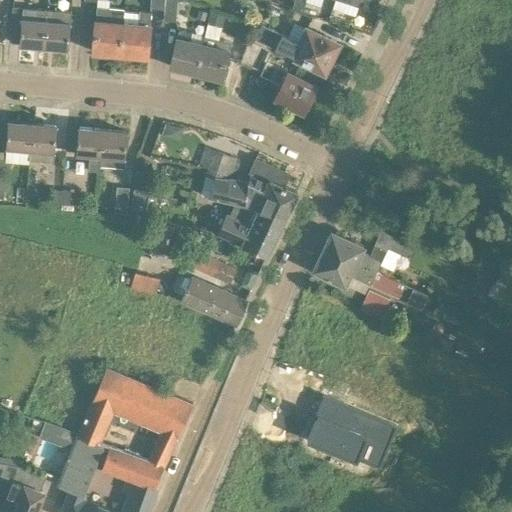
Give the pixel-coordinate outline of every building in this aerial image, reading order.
[(165,10),(165,0),(150,0),(150,9),(165,10)] [(165,0),(165,10),(164,21),(175,22),(177,0),(165,0)] [(306,0),(295,0),(292,9),(303,12),(306,0)] [(364,0),(335,0),(362,8),(364,0)] [(120,55),(123,22),(124,10),(96,8),(93,53),(120,55)] [(44,48),(47,11),(23,9),(20,46),(44,48)] [(199,10),(196,19),(205,21),(207,12),(199,10)] [(71,13),(47,11),(44,48),(68,50),(71,13)] [(221,31),(226,15),(212,11),(208,28),(221,31)] [(123,22),(120,55),(148,57),(151,13),(139,12),(138,23),(123,22)] [(372,34),(377,19),(367,15),(362,30),(372,34)] [(302,44),(264,26),(257,41),(325,72),(338,44),(308,31),(302,44)] [(196,74),(206,37),(179,31),(170,67),(196,74)] [(231,43),(206,37),(196,74),(223,80),(231,43)] [(252,67),(260,46),(247,42),(240,63),(252,67)] [(270,49),(260,46),(252,67),(263,71),(260,75),(281,85),(275,99),(304,113),(317,87),(266,62),(270,49)] [(31,149),(34,124),(9,122),(7,147),(31,149)] [(34,124),(31,149),(30,162),(40,163),(41,150),(55,152),(57,126),(34,124)] [(100,166),(103,130),(79,128),(77,154),(90,155),(89,172),(100,172),(100,166)] [(127,132),(103,130),(100,166),(124,168),(127,132)] [(214,177),(229,180),(236,159),(215,152),(207,176),(214,177)] [(152,183),(153,175),(137,173),(131,213),(147,215),(152,183)] [(248,183),(244,205),(287,214),(297,193),(285,187),(271,181),(269,184),(251,175),(248,183)] [(210,199),(225,202),(236,204),(230,216),(228,215),(219,234),(267,256),(287,214),(244,205),(248,183),(229,180),(214,177),(210,199)] [(160,184),(152,183),(147,215),(156,216),(160,184)] [(127,214),(129,189),(116,187),(114,213),(127,214)] [(62,205),(63,191),(50,190),(49,204),(62,205)] [(63,191),(62,205),(61,209),(73,210),(75,192),(63,191)] [(171,238),(174,227),(157,223),(154,233),(171,238)] [(323,248),(376,273),(388,249),(400,255),(406,243),(381,231),(370,255),(361,251),(364,246),(331,230),(323,248)] [(193,254),(178,247),(173,258),(229,284),(236,269),(195,250),(193,254)] [(376,273),(323,248),(313,269),(345,285),(349,276),(370,286),(398,299),(404,286),(376,273)] [(137,271),(134,289),(159,292),(161,275),(137,271)] [(501,302),(510,281),(498,275),(494,284),(493,283),(487,296),(501,302)] [(175,292),(183,296),(181,300),(237,324),(247,302),(191,278),(190,280),(181,276),(176,278),(173,287),(175,292)] [(389,324),(394,313),(386,309),(391,300),(369,290),(360,311),(389,324)] [(422,311),(429,297),(413,290),(406,303),(422,311)] [(450,351),(454,342),(441,336),(436,345),(450,351)] [(136,479),(156,487),(164,466),(194,403),(108,367),(80,435),(99,443),(114,408),(163,429),(147,462),(110,448),(103,467),(127,476),(136,479)] [(71,446),(78,430),(49,419),(43,435),(71,446)] [(45,424),(37,421),(34,430),(42,433),(45,424)] [(145,511),(146,511),(127,502),(123,511),(106,511),(80,500),(95,464),(103,467),(110,448),(99,444),(99,443),(80,435),(58,486),(72,492),(64,511),(145,511)] [(10,497),(5,495),(0,508),(0,509),(7,511),(36,511),(44,493),(43,493),(49,477),(19,466),(8,463),(3,479),(16,483),(10,497)] [(146,511),(156,487),(136,479),(127,476),(121,491),(130,495),(127,502),(146,511)]
